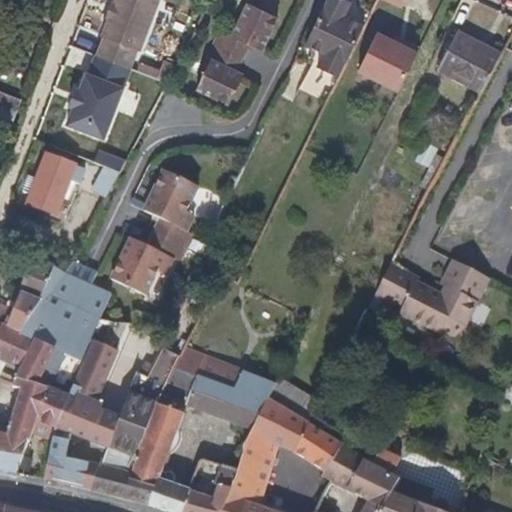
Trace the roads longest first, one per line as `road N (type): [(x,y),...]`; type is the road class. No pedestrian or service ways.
road 1 (residential): [(304,0),(250,115),(235,127),(159,133),(146,143),(121,198)]
road 2 (unclassified): [(0,199),(74,0)]
